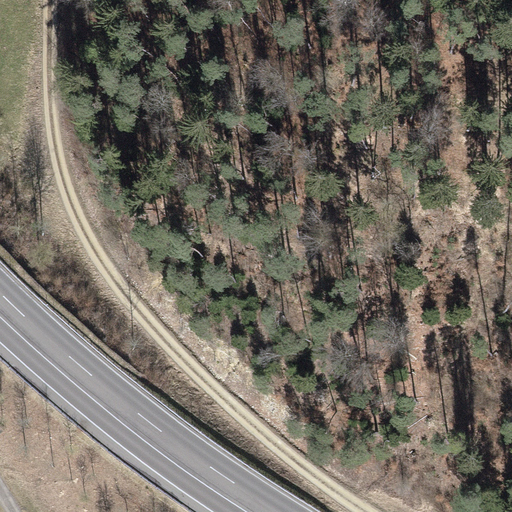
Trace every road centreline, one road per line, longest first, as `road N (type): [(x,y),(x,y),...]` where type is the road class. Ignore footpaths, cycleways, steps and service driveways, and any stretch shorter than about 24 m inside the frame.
road 1 (track): [(380,511),(145,318),(45,130),(47,0)]
road 2 (primary): [(0,304),(180,459),(261,511)]
